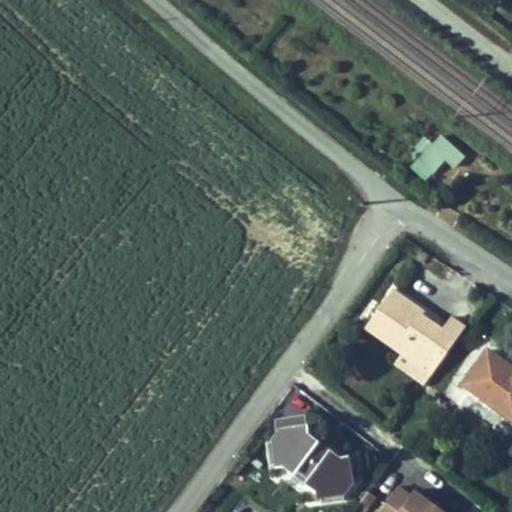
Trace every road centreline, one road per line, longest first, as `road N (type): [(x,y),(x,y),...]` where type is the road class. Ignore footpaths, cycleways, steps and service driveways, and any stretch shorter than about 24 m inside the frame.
road 1 (residential): [(393,201),(174,511)]
road 2 (unclassified): [(151,0),(393,201)]
road 3 (residential): [(511,279),(393,201)]
